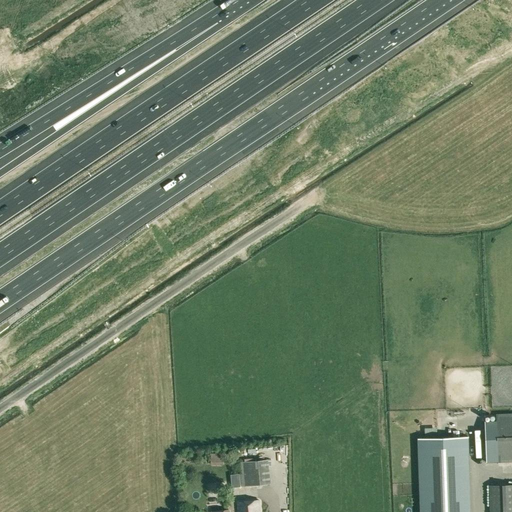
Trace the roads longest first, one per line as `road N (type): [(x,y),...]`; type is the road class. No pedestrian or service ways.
road 1 (motorway): [(0,296),(437,0)]
road 2 (motorway): [(0,254),(376,0)]
road 3 (motorway): [(315,0),(0,211)]
road 4 (motorway): [(249,5),(0,173)]
road 5 (motorway): [(249,5),(174,41),(0,149)]
